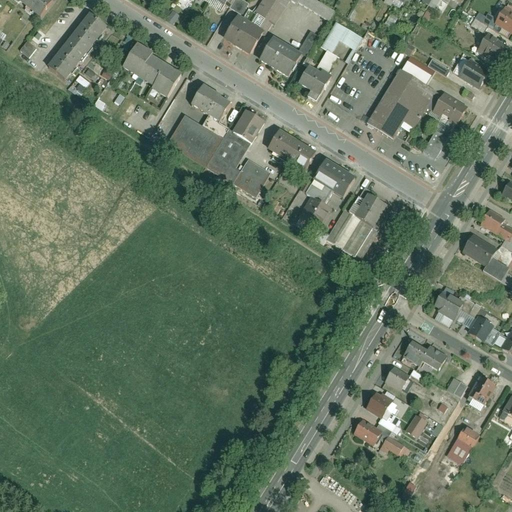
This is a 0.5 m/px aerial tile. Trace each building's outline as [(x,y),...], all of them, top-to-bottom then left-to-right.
[(10,0),(35,20),(49,2),(46,0),(10,0)] [(205,0),(224,11),(230,0),(205,0)] [(237,0),(233,0),(228,10),(238,17),(246,5),(237,0)] [(265,0),(248,28),(264,38),(266,39),(289,0),(265,0)] [(486,15),(485,17),(476,13),(470,29),(483,34),(487,25),(490,26),(493,18),(486,15)] [(493,27),(510,37),(511,34),(511,19),(501,13),(493,27)] [(388,16),(383,27),(391,30),(396,19),(388,16)] [(103,31),(86,17),(46,68),(63,82),(103,31)] [(226,39),(253,56),(264,38),(248,28),(237,21),(226,39)] [(339,61),(347,66),(361,39),(333,24),(319,50),(324,52),(315,69),(327,75),(336,58),(331,56),(337,44),(346,48),(339,61)] [(307,33),(298,54),(306,58),(315,37),(307,33)] [(477,54),(495,65),(505,50),(488,38),(477,54)] [(261,62),(290,80),(303,59),(275,41),(261,62)] [(18,52),(27,60),(35,51),(26,43),(18,52)] [(145,91),(164,102),(177,80),(147,61),(150,56),(132,44),(118,68),(148,86),(145,91)] [(404,55),(410,58),(415,51),(408,47),(404,55)] [(430,61),(426,69),(444,79),(448,72),(430,61)] [(460,80),(479,91),(489,76),(469,64),(460,80)] [(297,86),(320,99),(330,81),(307,68),(297,86)] [(393,70),(383,89),(361,130),(383,142),(392,124),(405,131),(419,104),(448,120),(441,134),(435,132),(422,157),(439,166),(468,111),(427,89),(393,70)] [(84,89),(87,84),(78,78),(74,83),(84,89)] [(224,101),(194,82),(182,102),(199,113),(193,124),(181,117),(165,143),(254,198),(269,174),(241,157),(262,123),(240,110),(227,130),(212,121),(224,101)] [(312,154),(276,133),(265,152),(301,173),(312,154)] [(357,177),(326,158),(304,194),(312,199),(300,218),(319,230),(333,208),(327,205),(334,193),(343,199),(357,177)] [(511,202),(511,182),(509,181),(500,195),(511,202)] [(386,205),(363,191),(349,215),(344,212),(325,245),(347,258),(366,225),(372,229),(386,205)] [(511,219),(489,206),(480,222),(508,239),(511,232),(511,219)] [(496,250),(468,233),(458,250),(481,264),(474,275),(511,297),(511,295),(511,279),(501,273),(507,264),(493,255),(496,250)] [(441,288),(430,305),(451,318),(460,304),(480,316),(470,333),(511,357),(511,330),(511,329),(504,339),(493,332),(498,324),(485,317),(490,308),(463,292),(459,299),(441,288)] [(433,372),(442,357),(411,338),(402,353),(433,372)] [(383,380),(401,391),(409,377),(392,366),(383,380)] [(411,373),(409,377),(418,381),(420,376),(411,373)] [(494,385),(481,376),(471,391),(484,400),(494,385)] [(446,394),(458,398),(456,405),(463,407),(469,386),(450,381),(446,394)] [(366,406),(383,417),(391,404),(374,393),(366,406)] [(511,394),(501,411),(511,418),(511,394)] [(382,431),(359,417),(351,431),(373,445),(382,431)] [(412,417),(404,435),(418,441),(425,423),(412,417)] [(481,435),(464,424),(454,440),(471,450),(481,435)] [(385,456),(387,453),(405,462),(411,450),(385,437),(377,452),(385,456)]
